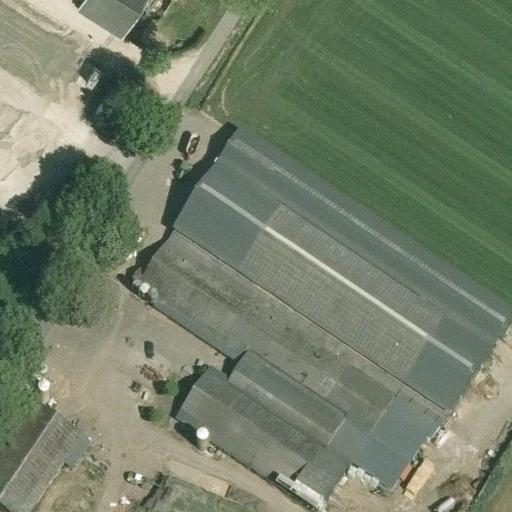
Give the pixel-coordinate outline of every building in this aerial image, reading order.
[(86,0),(78,13),(121,40),(146,0),(86,0)] [(75,97),(93,80),(75,60),(57,78),(75,97)] [(8,141),(45,164),(56,145),(19,123),(8,141)] [(178,422),(296,500),(313,511),(322,511),(358,458),(334,442),(345,426),(370,442),(398,400),(367,380),(376,366),(452,417),(511,326),(511,312),(243,134),(176,234),(270,296),(262,309),(168,247),(147,278),(140,274),(133,284),(261,370),(245,394),(212,371),(178,422)] [(161,415),(172,399),(158,389),(146,405),(161,415)] [(31,406),(0,449),(0,510),(2,511),(33,511),(83,440),(31,406)]
